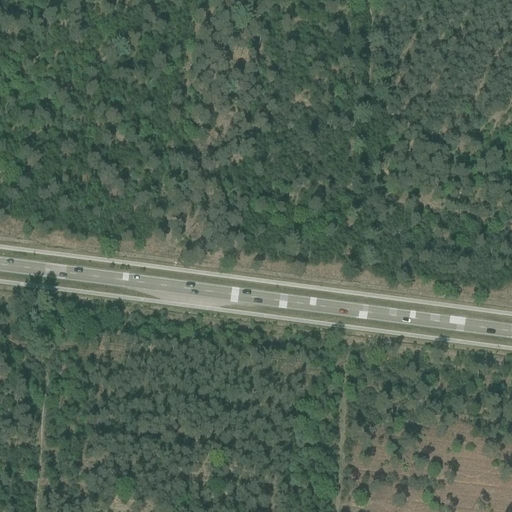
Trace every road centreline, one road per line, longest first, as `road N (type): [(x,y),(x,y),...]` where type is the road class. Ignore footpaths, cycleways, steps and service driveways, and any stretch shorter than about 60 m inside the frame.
road 1 (primary): [(511,323),(0,262)]
road 2 (track): [(354,288),(372,126)]
road 3 (track): [(344,384),(332,511)]
road 4 (track): [(372,126),(369,0)]
